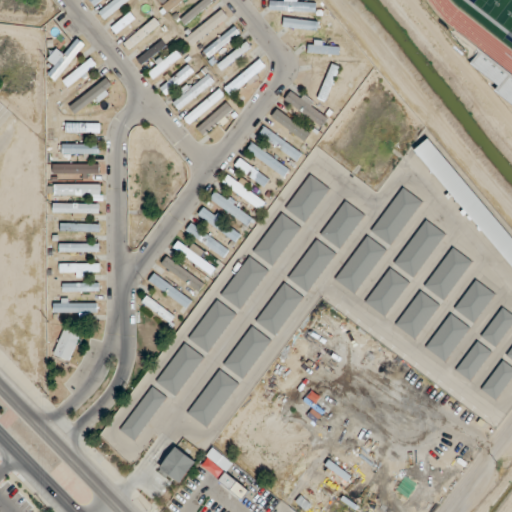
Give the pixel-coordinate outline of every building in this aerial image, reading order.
[(112,0),(99,12),(106,20),(127,0),(112,0)] [(213,4),(210,0),(203,0),(179,16),(183,23),(213,4)] [(314,1),(269,0),(268,0),(268,10),(314,11),(314,1)] [(116,33),(138,15),(132,8),(111,27),(116,33)] [(185,38),(191,45),(226,17),(220,9),(185,38)] [(282,28),(328,29),(328,17),(282,17),(282,28)] [(241,32),(235,25),(203,48),(208,56),(241,32)] [(174,38),(165,28),(134,54),(142,65),(174,38)] [(349,45),(332,44),(333,37),(315,36),(314,43),(303,43),(303,52),(349,55),(349,45)] [(85,44),(78,37),(48,72),(55,78),(85,44)] [(218,75),(254,46),(248,38),(212,67),(218,75)] [(182,54),(175,46),(147,71),(154,79),(182,54)] [(225,88),(232,96),(265,64),(258,57),(225,88)] [(67,86),(97,65),(92,58),(62,78),(67,86)] [(194,70),(187,62),(159,87),(166,95),(194,70)] [(317,97),(325,100),(340,65),(332,62),(317,97)] [(171,100),(178,109),(214,81),(207,72),(171,100)] [(69,105),(75,113),(112,85),(107,77),(69,105)] [(511,86),(503,81),(496,91),(511,101),(511,86)] [(330,114),(290,88),(283,99),(322,126),(330,114)] [(184,117),(191,124),(222,96),(215,89),(184,117)] [(197,127),(204,134),(233,108),(226,101),(197,127)] [(315,137),(279,107),(272,115),(308,145),(315,137)] [(65,122),(65,131),(100,131),(100,122),(65,122)] [(302,154),(266,124),(259,132),(295,161),(302,154)] [(415,148),(511,268),(511,237),(430,136),(415,148)] [(247,148),(282,178),(289,169),(253,140),(247,148)] [(98,153),(98,143),(62,143),(62,153),(98,153)] [(233,167),(272,191),(279,181),(240,157),(233,167)] [(99,174),(99,163),(53,163),(53,174),(99,174)] [(330,187),(310,172),(284,206),(304,222),(330,187)] [(265,201),(228,173),(221,181),(259,210),(265,201)] [(54,194),(100,194),(100,182),(54,182),(54,194)] [(370,230),(391,245),(422,199),(402,185),(370,230)] [(211,195),(244,228),(253,220),(219,186),(211,195)] [(365,213),(345,198),(319,233),(339,248),(365,213)] [(80,213),(80,214),(99,215),(99,203),(53,202),(53,212),(80,213)] [(199,211),(232,244),(240,236),(207,203),(199,211)] [(252,250),(272,265),(300,226),(280,211),(252,250)] [(413,277),(446,232),(425,217),(393,262),(413,277)] [(99,222),(53,222),(53,232),(99,232),(99,222)] [(185,231),(224,256),(230,248),(191,222),(185,231)] [(334,277),(354,293),(387,248),(366,233),(334,277)] [(336,252),(315,237),(287,277),(307,291),(336,252)] [(216,265),(179,239),(173,248),(209,274),(216,265)] [(99,251),(99,242),(59,242),(59,251),(99,251)] [(444,299),(472,259),(451,245),(423,285),(444,299)] [(204,283),(168,253),(161,262),(197,292),(204,283)] [(220,294),(240,308),(268,269),(248,254),(220,294)] [(53,272),(98,272),(98,262),(53,262),(53,272)] [(384,315),(409,281),(389,266),(364,300),(384,315)] [(192,298),(154,272),(148,280),(186,307),(192,298)] [(453,307),(473,322),(495,293),(476,277),(453,307)] [(276,335),(303,295),(283,281),(255,321),(276,335)] [(98,282),(63,282),(63,290),(98,290),(98,282)] [(439,302),(418,289),(395,324),(415,338),(439,302)] [(141,304),(171,321),(176,312),(145,296),(141,304)] [(206,352),(237,313),(217,298),(187,336),(206,352)] [(54,312),(96,312),(96,299),(54,299),(54,312)] [(480,335),(495,346),(511,322),(511,312),(502,305),(480,335)] [(424,346),(444,360),(470,326),(450,311),(424,346)] [(271,339),(251,324),(222,363),(242,378),(271,339)] [(68,361),(80,333),(65,327),(53,354),(68,361)] [(492,351),(477,339),(454,368),(469,380),(492,351)] [(204,356),(184,341),(155,380),(175,395),(204,356)] [(511,376),(511,366),(503,359),(480,387),(494,398),(511,376)] [(187,412),(207,427),(239,382),(219,368),(187,412)] [(133,439),(167,396),(152,385),(118,428),(133,439)] [(158,467),(179,482),(196,460),(174,444),(158,467)] [(241,498),(248,489),(208,456),(201,465),(241,498)]
